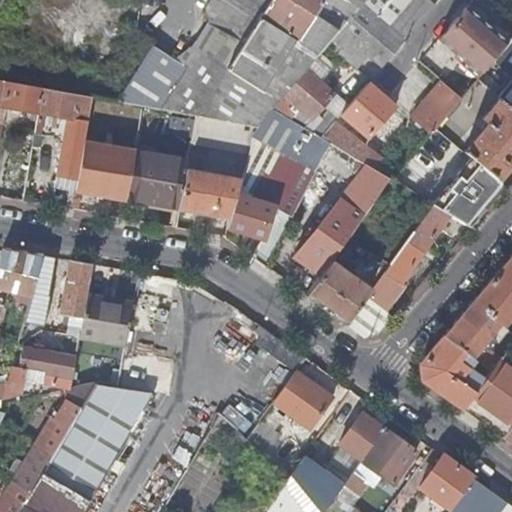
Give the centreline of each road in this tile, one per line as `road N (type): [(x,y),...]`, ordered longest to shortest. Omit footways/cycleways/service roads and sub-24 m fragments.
road 1 (residential): [(0,228),(211,267),(368,379)]
road 2 (residential): [(368,379),(511,210)]
road 3 (residential): [(368,379),(511,478)]
